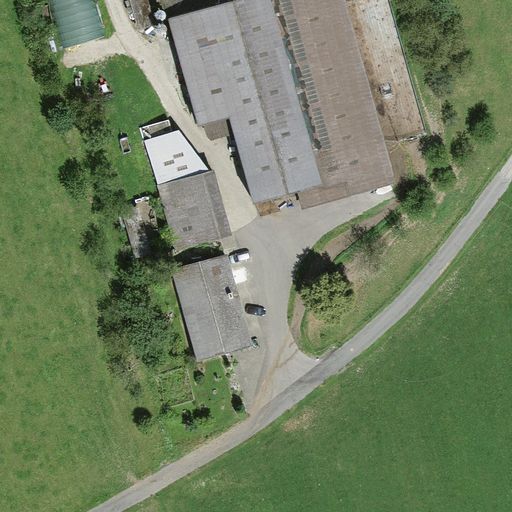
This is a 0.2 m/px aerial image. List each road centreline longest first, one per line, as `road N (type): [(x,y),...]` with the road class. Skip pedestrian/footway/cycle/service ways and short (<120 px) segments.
road 1 (track): [(511,181),(413,306),(102,511)]
road 2 (track): [(118,0),(133,47),(222,165)]
